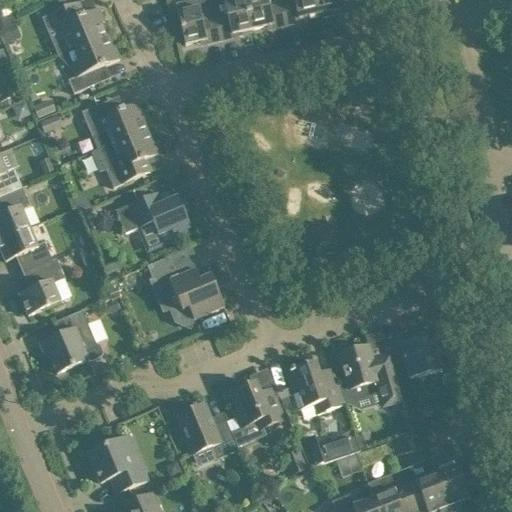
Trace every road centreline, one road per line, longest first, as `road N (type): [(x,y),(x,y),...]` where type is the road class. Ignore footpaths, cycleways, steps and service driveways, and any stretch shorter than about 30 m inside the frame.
road 1 (residential): [(264,348),(163,83)]
road 2 (residential): [(18,429),(115,384),(190,381),(264,348)]
road 3 (residential): [(163,83),(362,32),(355,0)]
road 4 (residential): [(264,348),(434,291)]
road 5 (residential): [(492,166),(458,16)]
road 6 (residential): [(511,308),(487,201),(492,166)]
